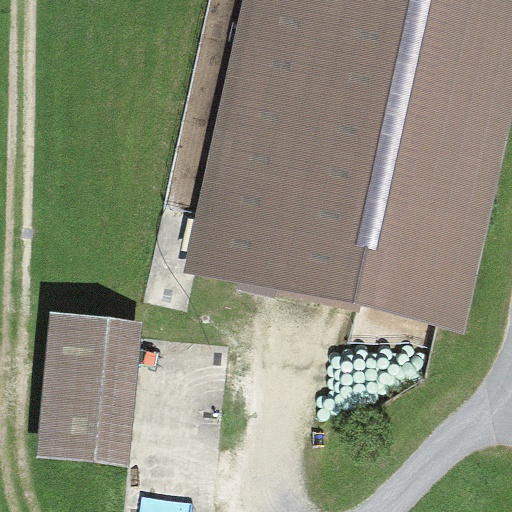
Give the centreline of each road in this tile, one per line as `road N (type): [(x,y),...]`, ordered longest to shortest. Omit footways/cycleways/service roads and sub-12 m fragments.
road 1 (track): [(22,0),(19,405),(38,478),(64,511)]
road 2 (track): [(386,511),(460,442),(511,410)]
